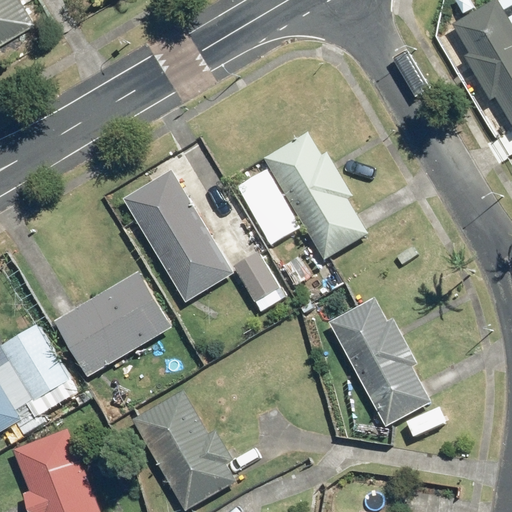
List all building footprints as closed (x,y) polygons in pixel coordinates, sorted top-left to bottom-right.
[(0,0),(0,49),(40,25),(25,0),(0,0)] [(511,18),(501,0),(498,0),(457,25),(474,53),(468,57),(494,102),(500,99),(511,119),(511,18)] [(313,133),(268,159),(328,262),(373,235),(352,200),(357,197),(331,153),(326,156),(313,133)] [(176,170),(127,200),(189,304),(238,274),(176,170)] [(262,253),(238,267),(259,303),(283,289),(262,253)] [(58,322),(92,379),(177,329),(144,272),(58,322)] [(334,324),(390,428),(436,404),(416,368),(422,365),(398,319),(392,323),(379,299),(334,324)] [(42,326),(5,347),(38,403),(75,381),(42,326)] [(0,436),(26,421),(0,376),(0,436)] [(137,420),(189,511),(240,483),(230,465),(237,461),(220,431),(213,435),(188,391),(137,420)] [(105,511),(72,429),(18,451),(34,492),(27,495),(33,511),(105,511)]
